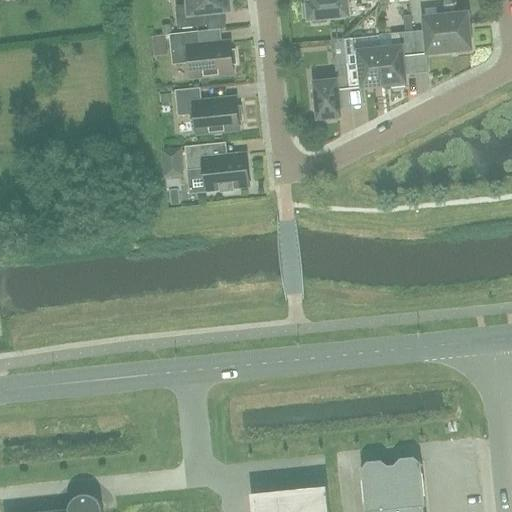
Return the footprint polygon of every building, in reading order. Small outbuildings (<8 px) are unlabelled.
[(234,0),(187,0),(188,6),(176,7),(178,29),(208,26),(207,14),(230,12),(229,1),(234,0)] [(312,21),(312,25),(327,23),(327,19),(350,17),(348,0),(309,0),(310,2),(306,2),(306,5),(302,5),(304,19),(308,18),(308,21),(312,21)] [(444,0),(444,4),(449,52),(456,51),(457,55),(470,53),(470,50),(472,50),(468,14),(455,15),(453,0),(444,0)] [(425,31),(413,32),(416,56),(430,55),(430,54),(449,52),(444,4),(445,16),(423,18),(425,31)] [(169,35),(173,66),(189,64),(191,78),(233,74),(232,65),(236,65),(235,51),(231,52),(230,43),(200,46),(199,32),(169,35)] [(416,56),(413,32),(391,35),(392,48),(380,49),(384,86),(391,85),(391,88),(405,87),(404,83),(406,83),(404,57),(416,56)] [(335,67),(337,81),(314,83),(318,119),(325,119),(325,122),(339,121),(338,117),(341,117),(338,91),(350,90),(348,66),(347,66),(344,40),(330,41),(333,65),(335,67)] [(359,65),(348,66),(350,90),(364,88),(384,86),(380,49),(358,52),(359,65)] [(242,121),(240,108),(236,108),(235,99),(201,103),(200,89),(175,91),(178,117),(190,115),(190,120),(195,120),(196,134),(238,130),(238,121),(242,121)] [(245,156),(211,159),(210,145),(185,147),(187,173),(199,172),(200,176),(204,176),(206,190),(220,189),(220,193),(234,191),(233,187),(248,186),(245,156)] [(367,462),(361,469),(365,511),(424,511),(424,507),(426,507),(422,463),(414,457),(400,459),(395,465),(388,466),(382,461),(367,462)] [(256,511),(327,511),(326,491),(255,498),(256,511)] [(102,511),(102,510),(99,503),(94,497),(87,495),(80,495),(73,499),(69,506),(68,511),(102,511)]
